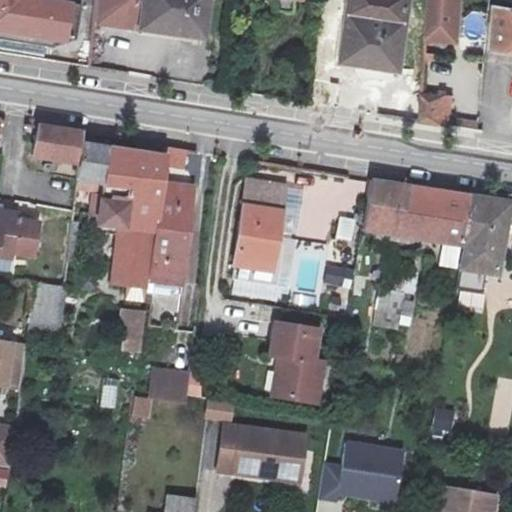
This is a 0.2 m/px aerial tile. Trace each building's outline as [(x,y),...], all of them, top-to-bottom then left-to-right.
[(211,0),(97,0),(94,27),(135,32),(135,35),(206,44),(211,0)] [(275,0),(275,12),(293,15),(293,0),(275,0)] [(409,0),(351,0),(344,64),(401,71),(409,0)] [(429,0),(426,36),(457,39),(459,0),(429,0)] [(511,0),(494,0),(491,41),(511,42),(511,0)] [(87,22),(73,21),(69,49),(83,50),(87,22)] [(440,98),(422,95),(420,123),(439,126),(440,98)] [(30,161),(77,168),(81,144),(83,132),(36,125),(30,161)] [(149,281),(151,270),(156,229),(162,184),(163,171),(165,158),(81,144),(77,168),(77,180),(131,188),(128,204),(107,201),(104,223),(128,228),(121,276),(149,281)] [(167,148),(165,158),(163,171),(187,175),(191,152),(167,148)] [(234,266),(276,273),(290,185),(247,178),(234,266)] [(363,231),(461,248),(470,197),(371,181),(363,231)] [(156,229),(190,234),(196,188),(162,184),(156,229)] [(511,209),(511,203),(470,197),(461,248),(464,248),(459,271),(495,276),(500,278),(511,209)] [(0,259),(13,262),(20,216),(0,212),(0,259)] [(353,241),(354,218),(338,217),(336,240),(353,241)] [(156,229),(151,270),(184,277),(190,234),(156,229)] [(13,262),(0,259),(0,276),(11,278),(13,262)] [(376,293),(371,320),(407,326),(411,307),(400,305),(402,298),(411,300),(415,279),(385,274),(382,294),(376,293)] [(35,282),(26,340),(58,345),(66,286),(35,282)] [(121,355),(139,357),(145,314),(121,310),(116,344),(121,344),(121,355)] [(290,375),(283,414),(322,421),(329,380),(320,378),(325,348),(282,340),(276,373),(284,374),(290,375)] [(0,389),(19,392),(26,347),(0,343),(0,389)] [(149,400),(199,400),(198,370),(149,370),(149,400)] [(278,413),(283,414),(290,375),(284,374),(278,413)] [(102,382),(100,407),(115,408),(117,384),(102,382)] [(134,398),(131,422),(166,427),(169,403),(134,398)] [(435,408),(432,432),(450,434),(454,411),(435,408)] [(306,429),(224,422),(221,469),(302,476),(306,429)] [(0,468),(8,470),(14,429),(0,427),(0,468)] [(405,450),(344,440),(337,495),(397,506),(405,450)] [(492,511),(495,498),(443,488),(438,511),(492,511)] [(166,511),(196,511),(199,498),(169,492),(166,511)]
